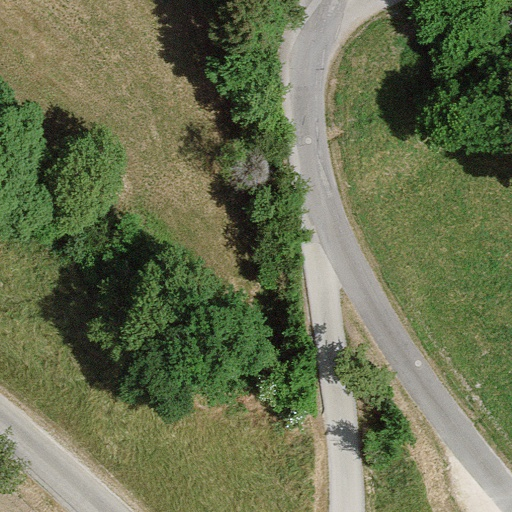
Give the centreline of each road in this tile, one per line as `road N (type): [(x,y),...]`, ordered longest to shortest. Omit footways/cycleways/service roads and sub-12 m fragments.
road 1 (unclassified): [(322,210),(425,381),(511,492)]
road 2 (unclassified): [(322,210),(345,511)]
road 3 (unclassified): [(325,0),(315,17),(310,80),(322,210)]
road 4 (unclassified): [(116,511),(0,405)]
